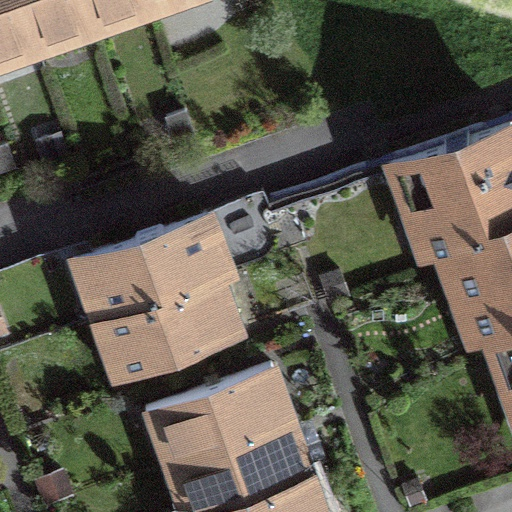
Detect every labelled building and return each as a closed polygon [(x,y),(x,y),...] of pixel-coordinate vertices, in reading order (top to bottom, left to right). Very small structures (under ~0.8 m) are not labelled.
[(0,0),(0,43),(33,32),(21,0),(0,0)] [(89,12),(84,0),(21,0),(33,32),(89,12)] [(120,0),(84,0),(89,12),(120,0)] [(487,335),(511,326),(511,115),(390,159),(406,204),(401,206),(402,210),(423,203),(455,290),(448,292),(450,296),(470,289),(487,335)] [(110,310),(220,273),(229,269),(208,209),(164,223),(162,221),(159,219),(137,226),(136,230),(135,234),(89,250),(110,310)] [(220,273),(110,310),(129,367),(239,329),(220,273)] [(511,326),(487,335),(503,381),(499,383),(500,387),(511,383),(511,326)] [(182,454),(291,416),(271,359),(162,397),(182,454)] [(201,509),(310,470),(291,416),(182,454),(201,509)] [(324,511),(310,470),(201,509),(202,511),(324,511)]
